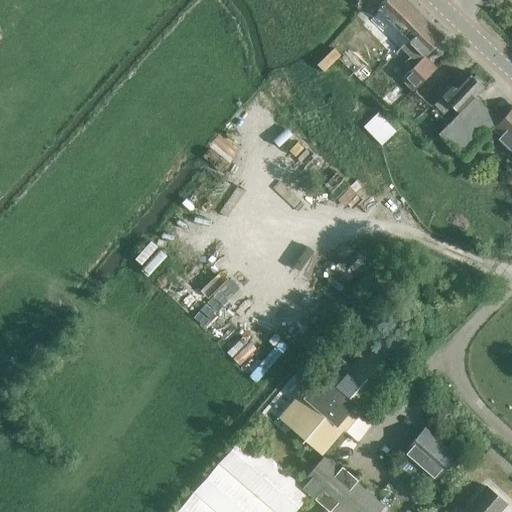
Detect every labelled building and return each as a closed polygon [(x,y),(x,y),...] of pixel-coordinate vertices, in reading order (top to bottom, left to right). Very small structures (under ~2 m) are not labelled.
[(404,0),(386,0),(377,9),(408,40),(401,47),(411,56),(404,63),(411,69),(400,79),(413,91),(436,68),(435,67),(424,57),(443,38),(404,0)] [(359,41),(373,28),(361,16),(352,26),(354,28),(350,33),(359,41)] [(394,52),(381,39),(369,51),(382,64),(394,52)] [(475,95),(483,87),(481,84),(483,82),(475,75),(473,77),(471,74),(464,81),(459,76),(450,85),(451,87),(434,104),(443,114),(451,106),(458,112),(438,133),(463,156),(490,128),(499,120),(475,95)] [(413,123),(430,106),(415,91),(398,108),(413,123)] [(511,108),(494,128),(501,135),(498,138),(511,151),(511,108)] [(396,131),(378,112),(363,126),(381,145),(396,131)] [(265,189),(222,151),(206,170),(249,207),(265,189)] [(246,240),(193,194),(175,215),(228,262),(246,240)] [(358,408),(392,370),(384,363),(394,353),(377,338),(357,361),(359,364),(353,371),(342,362),(327,379),(332,383),(293,427),(321,451),(350,417),(345,413),(353,404),(358,408)] [(453,457),(422,431),(402,454),(432,481),(453,457)] [(293,511),(310,493),(300,484),(244,434),(175,511),(293,511)] [(392,511),(364,488),(326,454),(300,484),(310,493),(311,493),(317,498),(329,509),(331,511),(392,511)] [(405,492),(413,483),(400,471),(386,487),(401,500),(407,493),(405,492)] [(498,511),(506,504),(485,486),(464,510),(465,511),(498,511)]
